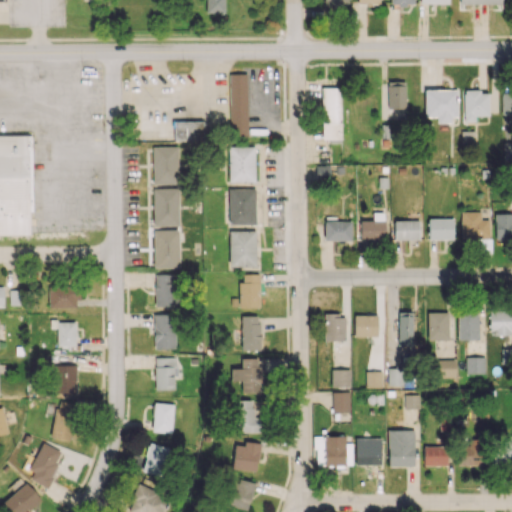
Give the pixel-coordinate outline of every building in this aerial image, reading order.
[(205,0),(206,13),(224,13),(223,0),(205,0)] [(246,73),(229,74),(229,136),(247,135),(246,73)] [(381,102),(381,118),(405,118),(404,81),(388,81),(388,101),(381,102)] [(340,141),(339,87),(321,87),(322,141),(340,141)] [(455,89),(424,90),(424,117),(436,116),(436,122),(455,122),(455,89)] [(498,114),(498,93),(480,93),(480,89),(463,89),(463,121),(475,121),(475,114),(498,114)] [(511,90),(502,91),(503,131),(511,130),(511,128),(511,124),(511,90)] [(202,121),(173,121),(174,141),(202,140),(202,121)] [(0,234),(29,234),(29,211),(32,211),(31,135),(0,134),(0,234)] [(503,160),(511,159),(511,141),(503,142),(503,160)] [(151,183),(178,184),(179,146),(152,145),(151,183)] [(228,147),(228,182),(254,181),(254,146),(228,147)] [(307,165),(306,183),(329,183),(329,166),(307,165)] [(152,225),(177,226),(178,188),(153,188),(152,225)] [(254,189),(228,188),(228,224),(254,224),(254,189)] [(461,238),(489,238),(489,219),(480,219),(480,211),(460,211),(461,238)] [(360,220),(359,239),(383,240),(384,213),(374,213),(374,220),(360,220)] [(494,238),(511,238),(511,213),(495,213),(494,238)] [(428,239),(453,238),(453,218),(427,219),(428,239)] [(351,221),(324,220),(324,240),(351,240),(351,221)] [(394,240),(419,239),(418,220),(393,220),(394,240)] [(178,229),(152,230),(153,268),(178,267),(178,229)] [(256,266),(255,230),(228,231),(229,266),(256,266)] [(173,273),(154,274),(155,306),(174,306),(173,273)] [(259,306),(259,273),(239,274),(240,307),(259,306)] [(48,308),(78,307),(77,284),(48,285),(48,308)] [(457,339),(478,339),(478,310),(458,310),(457,339)] [(412,311),(398,311),(397,345),(412,345),(412,311)] [(427,340),(448,339),(448,311),(427,312),(427,340)] [(154,348),(175,348),(174,312),(153,313),(154,348)] [(490,335),(511,334),(511,316),(511,312),(490,312),(490,335)] [(345,314),(323,314),(324,340),(345,340),(345,314)] [(259,315),(240,315),(241,350),(260,350),(259,315)] [(354,336),(377,336),(377,315),(354,315),(354,336)] [(56,345),(75,345),(74,322),(56,322),(56,345)] [(465,373),(485,373),(485,356),(465,357),(465,373)] [(174,389),(174,376),(177,376),(177,357),(154,357),(155,389),(174,389)] [(231,381),(241,380),(241,392),(261,392),(261,357),(241,358),(241,368),(230,368),(231,381)] [(455,378),(455,359),(433,359),(433,377),(455,378)] [(76,364),(54,365),(54,393),(76,392),(76,364)] [(388,385),(403,385),(403,368),(388,368),(388,385)] [(350,386),(350,369),(331,369),(331,386),(350,386)] [(365,371),(365,387),(382,387),(381,371),(365,371)] [(350,391),(331,391),(332,412),(350,412),(350,391)] [(419,408),(418,394),(403,394),(404,409),(419,408)] [(257,432),(256,399),(234,399),(235,432),(257,432)] [(71,440),(75,402),(55,401),(52,438),(71,440)] [(173,403),(153,402),(152,432),(171,433),(173,403)] [(0,406),(0,434),(8,432),(1,406),(0,406)] [(388,466),(414,465),(414,429),(387,430),(388,466)] [(324,465),(352,464),(351,443),(345,443),(344,435),(324,436),(324,465)] [(481,466),(482,439),(458,439),(457,465),(481,466)] [(511,462),(511,439),(491,439),(490,462),(511,462)] [(234,444),(232,468),(256,471),(259,442),(244,441),(244,445),(234,444)] [(29,478),(44,487),(63,452),(43,442),(28,469),(33,471),(29,478)] [(168,446),(148,442),(142,470),(161,474),(168,446)] [(354,442),(355,465),(381,464),(380,442),(354,442)] [(447,445),(423,446),(423,465),(447,465),(447,445)] [(254,482),(239,478),(237,483),(229,481),(223,504),(247,510),(254,482)] [(1,503),(9,511),(24,511),(40,498),(25,482),(1,503)] [(163,511),(169,494),(136,483),(127,511),(163,511)]
